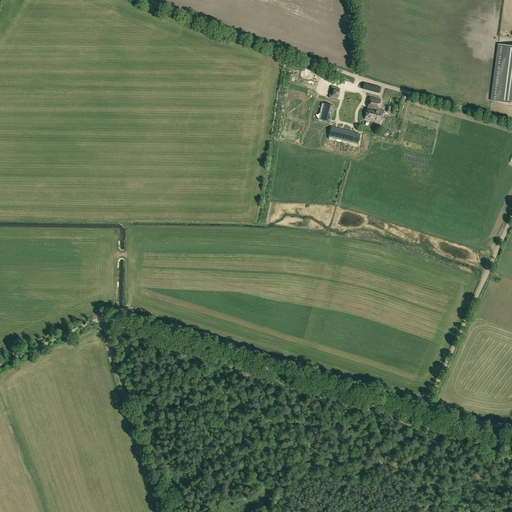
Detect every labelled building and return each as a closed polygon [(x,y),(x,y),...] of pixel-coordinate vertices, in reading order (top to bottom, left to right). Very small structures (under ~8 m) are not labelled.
[(511,46),(498,44),(491,101),(511,103),(511,46)] [(352,83),(334,81),(333,94),(346,95),(346,94),(351,95),(352,83)] [(370,97),(364,119),(374,122),(380,124),(384,111),(378,110),(381,100),(370,97)] [(323,104),(321,113),(330,116),(333,107),(323,104)] [(321,113),(319,120),(329,122),(330,116),(321,113)] [(331,128),(329,137),(336,138),(338,130),(331,128)] [(338,130),(336,138),(342,140),(345,131),(338,130)] [(345,131),(342,140),(349,142),(351,133),(345,131)] [(351,133),(349,142),(358,144),(360,135),(351,133)]
